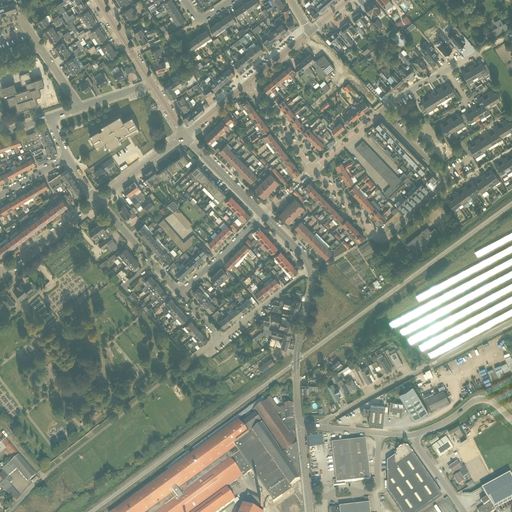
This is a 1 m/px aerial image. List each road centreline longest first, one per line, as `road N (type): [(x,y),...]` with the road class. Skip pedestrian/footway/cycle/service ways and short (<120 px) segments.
road 1 (residential): [(380,238),(444,182),(381,111)]
road 2 (unclassified): [(301,423),(296,355),(310,269)]
road 3 (residential): [(320,427),(434,363)]
road 4 (tertiary): [(0,274),(97,201)]
road 5 (unclassified): [(511,420),(480,399),(409,435)]
